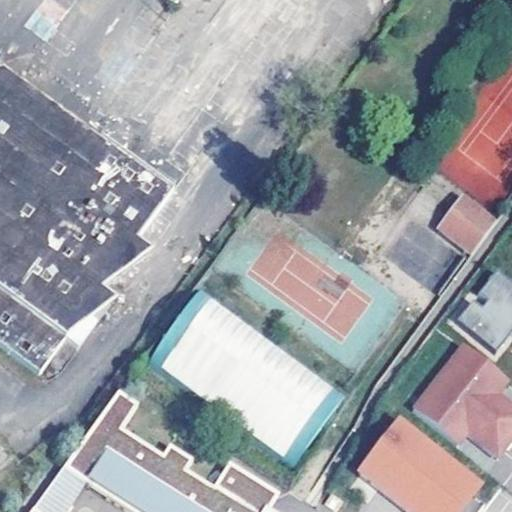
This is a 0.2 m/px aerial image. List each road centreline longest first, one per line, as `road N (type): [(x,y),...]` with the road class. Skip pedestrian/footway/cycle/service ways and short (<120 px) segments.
road 1 (residential): [(184,179),(171,242),(0,480)]
road 2 (residential): [(387,321),(184,179)]
road 3 (residential): [(184,179),(0,61)]
road 4 (residential): [(283,0),(191,146),(184,179)]
